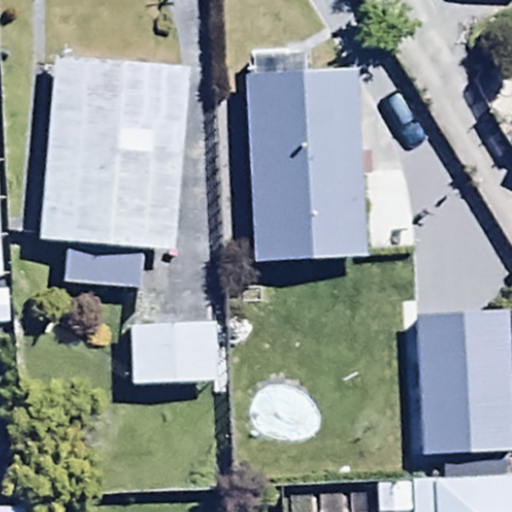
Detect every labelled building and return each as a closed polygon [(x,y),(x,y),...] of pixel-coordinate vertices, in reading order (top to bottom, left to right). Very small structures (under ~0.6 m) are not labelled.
[(192,45),(58,21),(26,196),(160,220),(192,45)] [(356,25),(242,26),(245,228),(358,227),(356,25)] [(504,278),(411,278),(410,417),(503,418),(504,278)] [(127,281),(125,350),(213,351),(215,283),(127,281)] [(0,467),(0,511),(21,511),(20,467),(0,467)] [(391,511),(392,480),(291,480),(290,511),(391,511)] [(511,511),(511,481),(408,486),(408,511),(511,511)]
